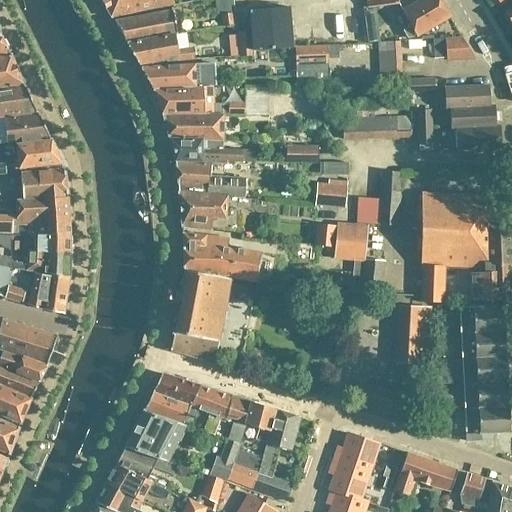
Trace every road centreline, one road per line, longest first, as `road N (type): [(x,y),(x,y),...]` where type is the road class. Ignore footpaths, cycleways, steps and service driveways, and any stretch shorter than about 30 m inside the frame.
road 1 (residential): [(84,0),(146,111),(159,153),(169,266),(155,354)]
road 2 (residential): [(0,17),(75,169),(80,265),(72,329)]
road 3 (residential): [(511,476),(327,412)]
road 4 (residential): [(327,412),(155,354)]
road 5 (residential): [(72,329),(0,493)]
road 6 (residential): [(155,354),(78,511)]
